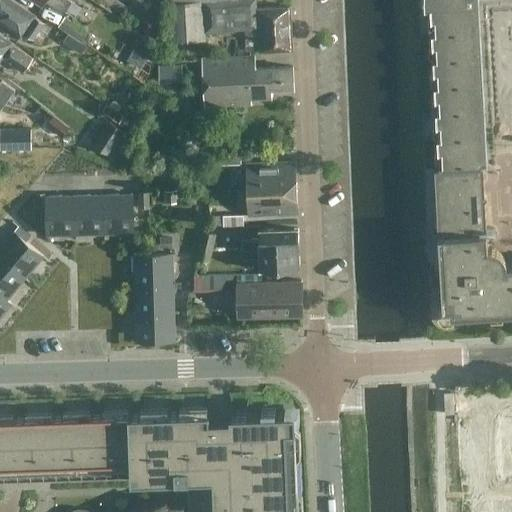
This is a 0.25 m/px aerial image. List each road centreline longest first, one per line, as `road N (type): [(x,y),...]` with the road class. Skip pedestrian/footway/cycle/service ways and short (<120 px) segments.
road 1 (residential): [(318,367),(303,0)]
road 2 (secondary): [(318,367),(0,374)]
road 3 (residential): [(511,203),(500,13),(511,13)]
road 4 (tertiary): [(318,367),(511,357)]
road 5 (secondary): [(326,511),(318,367)]
